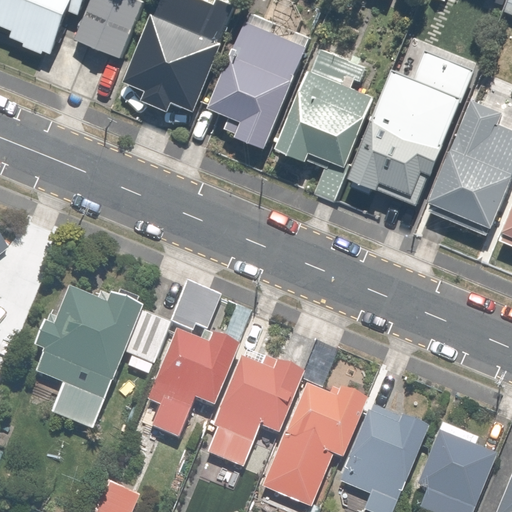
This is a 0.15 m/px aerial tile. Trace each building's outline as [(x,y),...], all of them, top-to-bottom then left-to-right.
[(0,0),(0,24),(17,32),(14,38),(28,44),(27,48),(47,56),(48,53),(55,55),(74,13),(83,16),(89,0),(0,0)] [(147,4),(136,0),(95,0),(79,40),(124,60),(147,4)] [(168,0),(162,17),(158,15),(129,84),(151,93),(146,103),(174,114),(178,104),(200,114),(228,45),(223,43),(237,13),(232,11),(234,5),(221,0),(219,6),(210,2),(210,0),(168,0)] [(252,23),(251,23),(214,110),(234,119),(230,130),(242,135),(241,139),(271,151),(302,77),(301,76),(313,48),(311,48),(315,38),(256,14),(252,23)] [(419,79),(399,71),(354,180),(382,192),(386,183),(401,190),(397,198),(421,208),(435,175),(437,176),(480,71),(431,50),(419,79)] [(317,73),(313,71),(282,151),(312,164),(312,162),(329,169),(319,195),(339,204),(355,166),(353,165),(380,99),(356,89),(359,81),(364,83),(370,69),(363,66),(365,60),(356,56),(353,62),(326,51),(317,73)] [(507,114),(477,103),(434,204),(435,205),(432,213),(491,237),(494,229),(497,230),(511,193),(511,129),(502,126),(507,114)] [(0,257),(8,251),(0,240),(0,257)] [(138,322),(67,291),(51,326),(44,324),(31,353),(44,359),(35,378),(64,390),(52,417),(89,433),(138,322)] [(183,291),(165,328),(200,345),(218,307),(183,291)] [(209,353),(175,338),(136,424),(176,442),(193,405),(213,414),(241,351),(215,339),(209,353)] [(273,376),(239,361),(210,429),(214,431),(203,455),(241,471),(259,431),(277,439),(304,377),(278,366),(273,376)] [(334,402),(303,389),(259,490),(308,511),(310,511),(333,459),(342,463),(368,405),(339,392),(334,402)] [(390,511),(428,431),(373,405),(337,482),(369,497),(361,511),(390,511)] [(477,511),(497,460),(474,451),(478,440),(439,425),(415,490),(424,493),(417,511),(477,511)] [(511,511),(511,467),(495,511),(511,511)] [(105,482),(90,511),(134,511),(141,499),(105,482)]
